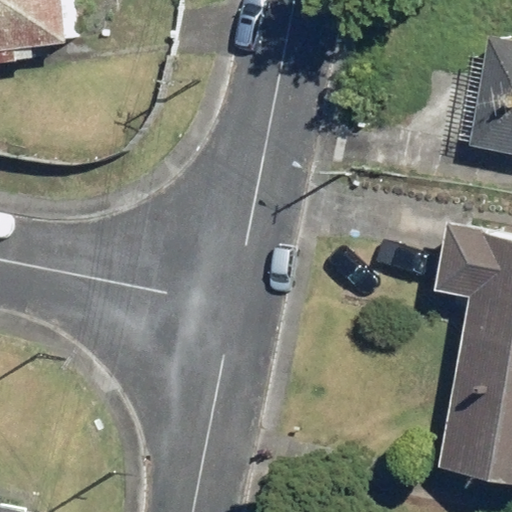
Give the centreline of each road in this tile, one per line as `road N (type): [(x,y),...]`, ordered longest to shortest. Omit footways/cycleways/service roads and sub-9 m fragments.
road 1 (residential): [(236,307),(296,0)]
road 2 (residential): [(0,259),(236,307)]
road 3 (residential): [(194,511),(236,307)]
